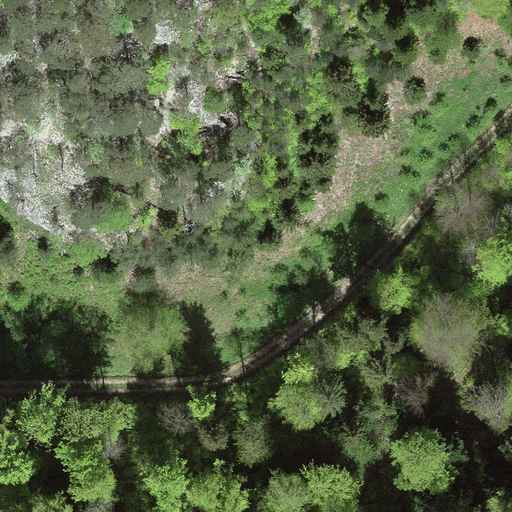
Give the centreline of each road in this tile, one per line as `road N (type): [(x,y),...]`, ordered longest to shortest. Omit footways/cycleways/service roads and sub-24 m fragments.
road 1 (track): [(0,385),(184,383),(251,364),(357,277),(511,113)]
road 2 (track): [(511,298),(332,511)]
